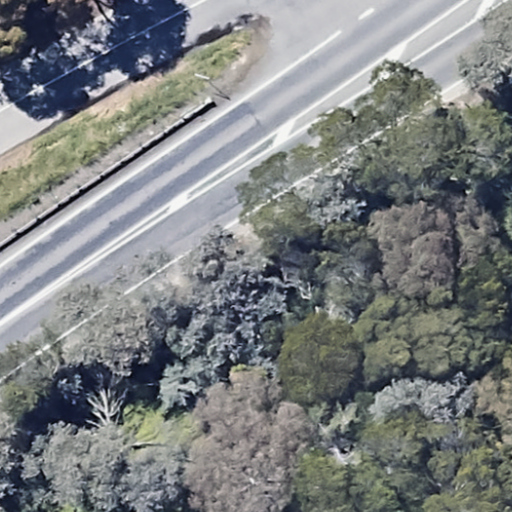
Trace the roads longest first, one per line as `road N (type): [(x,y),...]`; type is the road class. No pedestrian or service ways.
road 1 (trunk): [(0,323),(477,0)]
road 2 (unclassified): [(0,111),(207,0)]
